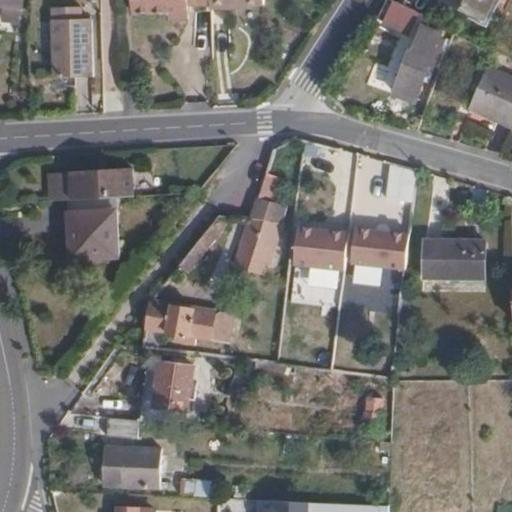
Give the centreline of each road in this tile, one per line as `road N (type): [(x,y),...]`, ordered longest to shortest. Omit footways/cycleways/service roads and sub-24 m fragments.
road 1 (tertiary): [(279,118),(0,138)]
road 2 (tertiary): [(279,118),(327,123),(511,180)]
road 3 (tertiary): [(12,494),(23,427),(0,324)]
road 4 (tertiary): [(279,118),(358,0)]
